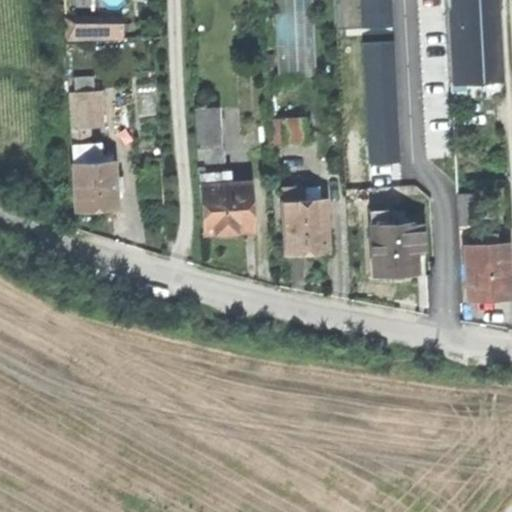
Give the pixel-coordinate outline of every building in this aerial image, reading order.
[(315,0),(277,0),(279,76),(317,75),(315,0)] [(446,0),(451,82),(475,80),(479,77),(501,76),(496,0),(446,0)] [(67,42),(123,38),(122,16),(66,20),(67,42)] [(71,126),(87,125),(98,124),(95,93),(68,95),(71,126)] [(196,148),(215,147),(213,106),(194,108),(196,148)] [(341,120),(345,188),(375,186),(372,118),(341,120)] [(305,120),(267,122),(268,142),(306,140),(305,120)] [(71,126),(72,144),(89,143),(87,125),(71,126)] [(89,143),(72,144),(73,163),(112,160),(111,152),(100,153),(99,143),(89,143)] [(196,148),(197,166),(203,166),(204,174),(219,173),(219,176),(224,176),(223,146),(215,147),(196,148)] [(115,191),(115,177),(113,160),(112,160),(73,163),(76,210),(116,207),(115,191)] [(200,174),(200,184),(220,183),(219,176),(219,173),(204,174),(200,174)] [(220,183),(200,184),(203,233),(248,231),(252,230),(250,181),(220,183)] [(286,253),(328,251),(326,226),(324,199),(304,201),(303,187),(282,188),(286,253)] [(458,224),(472,223),(470,193),(456,194),(458,224)] [(368,210),(369,225),(392,223),(392,209),(368,210)] [(392,223),(369,225),(372,275),(417,272),(416,248),(420,248),(423,248),(421,224),(415,225),(414,222),(392,223)] [(473,243),(472,223),(458,224),(459,243),(473,243)] [(479,235),(480,245),(497,244),(496,234),(479,235)] [(467,300),(510,297),(509,286),(507,244),(497,244),(480,245),(464,246),(467,300)]
